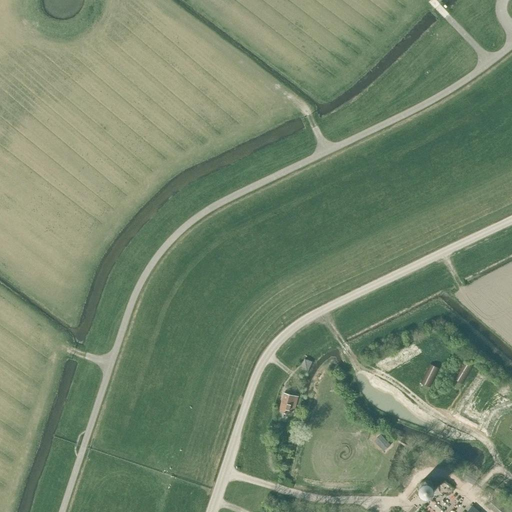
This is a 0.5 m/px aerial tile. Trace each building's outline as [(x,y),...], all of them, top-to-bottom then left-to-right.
[(300,364),(309,367),(313,358),(305,354),(300,364)] [(456,374),(464,379),(473,365),(465,360),(456,374)] [(430,363),(423,378),(432,382),(439,367),(430,363)] [(294,410),(297,396),(283,393),(279,412),(289,414),(291,409),(294,410)] [(428,480),(427,480),(426,480),(424,480),(423,480),(422,480),(421,481),(420,482),(419,483),(418,484),(418,485),(418,486),(418,488),(418,489),(418,490),(419,491),(419,492),(420,493),(421,493),(422,494),(423,495),(424,495),(425,495),(426,495),(427,495),(428,495),(429,494),(430,494),(431,493),(432,492),(432,491),(433,490),(433,489),(433,488),(433,487),(433,486),(433,485),(433,484),(432,483),(431,482),(431,481),(430,481),(429,480),(428,480)] [(494,511),(511,511),(511,509),(496,496),(487,506),(494,511)]
